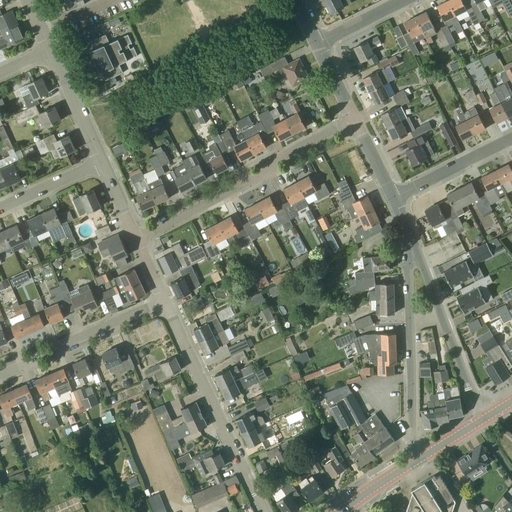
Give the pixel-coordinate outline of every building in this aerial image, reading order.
[(70,0),(72,1),(65,4),(66,7),(67,9),(67,11),(85,3),(85,4),(94,0),(70,0)] [(323,0),(330,14),(344,7),(341,1),(341,0),(323,0)] [(480,22),(471,5),(466,7),(461,0),(449,0),(448,1),(455,15),(466,10),(476,30),(481,27),(479,23),(480,22)] [(488,0),(491,5),(492,5),(489,0),(475,0),(476,2),(471,5),(480,22),(485,20),(480,10),(486,7),(483,0),(488,0)] [(510,17),(511,15),(511,5),(509,0),(502,0),(504,2),(503,3),(510,17)] [(455,15),(448,1),(437,6),(444,21),(446,25),(441,28),(449,44),(455,42),(447,27),(453,24),(458,33),(463,31),(455,15)] [(0,48),(24,38),(20,30),(19,29),(11,12),(12,12),(11,11),(0,16),(0,27),(5,38),(0,39),(0,48)] [(436,30),(434,26),(426,12),(416,17),(425,37),(429,44),(433,42),(430,36),(437,33),(445,50),(451,47),(449,44),(441,28),(436,30)] [(414,43),(425,37),(416,17),(404,23),(409,33),(404,35),(408,45),(414,55),(419,52),(414,43)] [(121,22),(119,18),(110,22),(112,27),(121,22)] [(111,27),(108,21),(100,25),(103,30),(111,27)] [(403,36),(403,35),(398,26),(393,28),(398,37),(396,38),(401,48),(408,45),(404,35),(403,36)] [(128,44),(132,42),(129,34),(110,43),(106,34),(88,42),(91,50),(89,51),(93,58),(94,58),(96,62),(129,46),(128,44)] [(503,36),(499,40),(504,45),(508,42),(503,36)] [(381,45),(381,43),(377,37),(354,48),(361,61),(367,58),(370,64),(378,60),(373,49),(381,45)] [(138,56),(135,47),(130,49),(129,46),(96,62),(98,66),(97,67),(100,74),(102,73),(106,81),(124,73),(120,64),(138,56)] [(369,92),(389,82),(390,81),(384,69),(391,66),(392,68),(400,64),(396,56),(394,57),(377,65),(380,70),(363,79),(369,92)] [(299,59),(288,64),(283,67),(293,87),(309,78),(299,59)] [(453,71),(461,67),(458,62),(450,65),(453,71)] [(271,64),(260,70),(263,75),(264,76),(274,71),(271,64)] [(435,80),(431,72),(424,75),(429,83),(435,80)] [(125,77),(127,83),(135,79),(132,74),(125,77)] [(245,85),(245,86),(246,85),(252,82),(252,81),(250,77),(249,76),(242,79),(245,85)] [(29,108),(36,105),(39,104),(37,98),(49,93),(42,78),(19,88),(25,100),(29,108)] [(241,80),(233,84),(236,90),(244,86),(241,80)] [(511,94),(511,82),(510,80),(503,83),(509,96),(511,94)] [(376,104),(393,96),(392,95),(395,94),(389,82),(369,92),(376,104)] [(476,95),(470,83),(467,85),(470,90),(465,93),(471,105),(479,102),(476,95)] [(406,88),(404,90),(395,94),(392,95),(393,96),(395,101),(407,96),(407,95),(409,94),(410,93),(408,88),(406,88)] [(286,94),(278,90),(275,96),(283,100),(286,94)] [(511,115),(511,97),(511,98),(506,101),(500,90),(495,92),(508,117),(511,115)] [(480,105),(487,102),(482,92),(476,95),(479,102),(480,105)] [(496,123),(508,117),(495,92),(490,95),(496,105),(490,109),(496,123)] [(407,96),(395,101),(398,107),(410,102),(407,96)] [(199,117),(202,116),(200,113),(204,111),(206,111),(200,100),(190,106),(195,115),(197,115),(199,117)] [(285,119),(293,134),(306,127),(299,115),(302,114),(295,100),(288,103),(290,106),(291,106),(295,114),(285,119)] [(40,114),(38,111),(36,105),(29,108),(15,115),(19,124),(34,117),(40,130),(45,127),(61,120),(55,107),(40,114)] [(463,113),(460,106),(455,109),(462,123),(455,126),(463,140),(474,134),(463,113)] [(463,113),(474,134),(486,129),(475,107),(463,113)] [(404,110),(397,113),(395,108),(381,115),(387,128),(407,118),(404,110)] [(285,119),(275,124),(271,117),(268,110),(258,115),(262,121),(268,132),(274,129),(280,141),(293,134),(285,119)] [(414,138),(432,129),(429,122),(415,129),(409,117),(407,118),(387,128),(394,141),(411,132),(414,138)] [(260,136),(268,132),(262,121),(257,124),(243,131),(247,139),(254,154),(266,147),(260,136)] [(0,133),(3,140),(8,137),(3,126),(0,127),(0,133)] [(236,145),(232,137),(228,130),(219,135),(222,140),(227,151),(228,153),(235,149),(241,161),(254,154),(247,139),(236,145)] [(457,143),(451,131),(451,132),(445,135),(451,147),(457,143)] [(42,155),(49,151),(52,150),(56,159),(75,150),(68,136),(57,141),(54,134),(36,143),(42,155)] [(199,148),(194,138),(191,134),(183,138),(185,142),(185,143),(190,153),(199,148)] [(434,155),(430,146),(424,134),(416,138),(419,145),(406,151),(413,165),(426,159),(434,155)] [(13,148),(8,137),(3,140),(8,151),(13,148)] [(229,167),(222,154),(227,151),(222,140),(209,147),(211,150),(204,153),(209,162),(210,161),(217,173),(229,167)] [(127,142),(120,145),(123,153),(130,151),(127,142)] [(162,166),(170,162),(164,151),(161,146),(154,150),(157,155),(162,166)] [(19,162),(16,153),(10,156),(0,160),(0,168),(8,185),(14,182),(20,179),(21,180),(21,179),(14,164),(19,162)] [(187,170),(195,185),(207,178),(195,154),(183,161),(184,164),(187,170)] [(162,166),(157,155),(149,158),(158,176),(165,173),(162,166)] [(187,170),(184,164),(183,164),(180,158),(169,163),(173,170),(170,171),(181,192),(189,188),(192,187),(193,185),(195,185),(187,170)] [(495,171),(501,184),(509,180),(511,185),(511,171),(508,164),(495,171)] [(157,204),(148,184),(142,171),(130,176),(136,190),(138,189),(140,195),(136,197),(142,210),(157,204)] [(493,188),(501,184),(495,171),(482,178),(488,190),(483,192),(489,204),(492,210),(490,205),(500,200),(493,188)] [(304,197),(313,192),(318,200),(330,194),(324,183),(315,188),(309,176),(296,183),(304,197)] [(170,198),(163,185),(160,178),(148,184),(157,204),(170,198)] [(307,205),(304,197),(296,183),(283,189),(290,201),(287,202),(283,204),(290,219),(298,215),(297,211),(307,205)] [(489,204),(483,192),(478,195),(472,183),(459,189),(467,204),(474,200),(481,215),(482,215),(486,213),(491,210),(492,210),(489,204)] [(444,202),(458,229),(458,230),(463,228),(464,227),(458,216),(464,213),(461,207),(467,204),(459,189),(447,195),(449,199),(444,202)] [(88,213),(100,207),(93,190),(73,200),(80,216),(88,212),(88,213)] [(359,216),(373,208),(367,196),(356,201),(351,190),(339,195),(346,209),(347,209),(352,219),(359,216)] [(289,216),(283,204),(276,208),(270,196),(257,203),(265,217),(268,225),(278,220),(280,224),(290,219),(289,216)] [(447,235),(456,231),(456,230),(458,229),(444,202),(438,204),(425,210),(433,225),(440,222),(442,225),(447,235)] [(255,222),(265,217),(257,203),(244,210),(250,221),(248,222),(244,225),(249,235),(252,240),(253,240),(261,236),(262,235),(255,222)] [(41,214),(48,230),(54,242),(66,236),(67,238),(73,236),(72,233),(73,233),(63,213),(57,215),(54,208),(54,209),(48,212),(47,211),(41,214)] [(368,227),(380,222),(373,208),(359,216),(363,225),(355,229),(358,234),(369,229),(368,227)] [(35,236),(48,230),(41,214),(35,217),(29,220),(28,220),(31,227),(25,230),(30,241),(31,241),(33,247),(38,245),(36,239),(37,239),(35,236)] [(249,235),(244,225),(240,226),(237,228),(231,217),(218,223),(225,237),(236,232),(240,240),(249,235)] [(215,242),(225,237),(218,223),(205,230),(211,241),(209,242),(204,244),(211,258),(221,253),(219,250),(215,242)] [(31,241),(30,241),(25,230),(20,232),(17,225),(16,225),(17,226),(10,228),(4,231),(11,247),(24,241),(27,249),(33,247),(31,241)] [(99,239),(112,232),(108,225),(95,231),(99,239)] [(0,256),(0,251),(11,247),(4,231),(0,232),(0,261),(1,261),(2,261),(0,256)] [(121,241),(119,235),(118,234),(109,239),(98,243),(104,257),(112,253),(119,268),(128,264),(125,256),(128,255),(121,241)] [(340,250),(334,239),(328,242),(330,246),(334,253),(340,250)] [(91,242),(83,246),(86,253),(94,250),(91,242)] [(166,255),(160,258),(167,274),(179,268),(180,270),(207,257),(202,246),(194,249),(195,251),(185,256),(179,243),(163,251),(163,252),(164,251),(166,255)] [(487,243),(469,252),(475,264),(493,255),(487,243)] [(328,256),(325,250),(318,254),(321,259),(328,256)] [(311,260),(308,252),(304,254),(292,260),(296,268),(308,262),(311,260)] [(356,278),(356,280),(370,277),(375,277),(374,269),(391,268),(390,261),(391,261),(390,256),(389,256),(389,254),(372,256),(372,257),(364,258),(365,272),(355,272),(356,278)] [(53,263),(57,268),(62,264),(58,259),(53,263)] [(466,261),(444,272),(451,287),(474,276),(466,261)] [(183,277),(171,283),(178,298),(191,292),(187,284),(198,279),(191,265),(180,270),(183,277)] [(220,277),(217,270),(216,271),(215,268),(211,271),(212,273),(210,274),(215,283),(222,279),(221,277),(220,277)] [(126,289),(141,283),(137,275),(138,275),(136,271),(136,272),(134,269),(115,277),(119,284),(102,292),(105,299),(112,296),(126,290),(126,289)] [(281,281),(294,274),(292,270),(282,276),(281,273),(271,278),(275,284),(281,281)] [(99,285),(113,279),(110,271),(96,278),(99,285)] [(393,283),(376,284),(375,284),(375,277),(370,277),(356,280),(356,284),(348,288),(351,294),(376,286),(376,290),(369,290),(369,292),(368,292),(368,297),(370,298),(370,299),(376,299),(394,298),(393,283)] [(463,294),(457,297),(464,312),(486,302),(480,288),(487,285),(483,277),(460,288),(463,294)] [(264,287),(259,278),(254,281),(259,290),(264,287)] [(356,284),(356,280),(356,278),(352,280),(351,279),(345,282),(348,288),(356,284)] [(9,287),(6,281),(0,283),(0,287),(1,290),(9,287)] [(286,290),(281,281),(275,284),(275,285),(268,288),(273,297),(286,290)] [(59,286),(65,300),(72,297),(66,283),(59,286)] [(126,290),(127,291),(131,301),(146,294),(141,283),(126,289),(126,290)] [(72,298),(78,312),(89,307),(91,311),(98,307),(91,290),(88,284),(77,289),(80,295),(72,298)] [(58,303),(65,300),(59,286),(49,290),(51,296),(55,304),(44,308),(45,309),(51,323),(65,318),(58,303)] [(244,290),(248,297),(254,294),(250,287),(244,290)] [(511,289),(500,296),(504,304),(511,300),(511,289)] [(261,292),(255,295),(259,302),(265,299),(261,292)] [(117,307),(112,296),(105,299),(110,310),(117,307)] [(45,309),(44,308),(40,298),(34,301),(38,311),(45,309)] [(376,299),(376,305),(376,314),(394,314),(394,298),(376,299)] [(187,313),(195,308),(191,300),(183,305),(187,313)] [(29,311),(25,303),(19,306),(30,332),(45,326),(39,313),(31,317),(28,311),(29,311)] [(490,319),(508,310),(505,304),(487,313),(490,319)] [(30,332),(19,306),(14,308),(17,315),(10,319),(12,325),(17,338),(30,332)] [(216,334),(224,330),(220,322),(234,315),(230,306),(206,318),(208,323),(194,330),(199,342),(216,334)] [(266,324),(275,320),(269,307),(260,311),(266,324)] [(354,331),(373,323),(370,315),(354,321),(354,322),(350,324),(353,331),(354,331)] [(470,329),(481,324),(477,318),(467,323),(470,329)] [(427,342),(434,340),(432,328),(420,330),(421,343),(427,342)] [(219,347),(226,343),(230,342),(224,330),(216,334),(199,342),(205,354),(219,347)] [(357,340),(356,337),(354,331),(353,331),(334,339),(337,348),(354,341),(357,340)] [(369,350),(369,349),(396,348),(395,333),(369,334),(365,334),(356,337),(357,340),(354,341),(359,354),(369,350)] [(506,369),(511,365),(493,335),(481,342),(485,351),(489,349),(495,360),(485,366),(495,383),(510,375),(506,369)] [(292,357),(298,354),(290,337),(286,339),(287,342),(286,343),(292,357)] [(249,347),(254,345),(251,338),(246,340),(246,339),(228,347),(231,355),(249,347)] [(434,340),(427,342),(429,354),(437,353),(434,340)] [(247,351),(251,350),(249,347),(231,355),(234,363),(247,357),(250,356),(247,351)] [(127,348),(118,352),(116,348),(103,354),(111,373),(119,370),(121,373),(135,367),(127,348)] [(379,375),(393,374),(393,364),(396,364),(396,348),(369,349),(369,350),(370,358),(378,358),(379,375)] [(155,374),(158,381),(168,376),(181,369),(175,356),(145,371),(148,377),(155,374)] [(326,373),(327,375),(343,369),(342,367),(351,364),(348,358),(338,362),(326,366),(326,367),(324,368),(326,373)] [(95,380),(92,372),(86,359),(73,364),(81,385),(89,382),(95,380)] [(244,376),(254,372),(250,365),(241,370),(244,376)] [(439,367),(440,371),(442,382),(448,381),(445,365),(441,366),(439,367)] [(221,387),(235,381),(232,374),(239,371),(237,366),(230,370),(229,369),(215,376),(221,387)] [(58,395),(59,395),(68,391),(72,389),(69,381),(63,368),(49,374),(55,387),(58,395)] [(293,379),(300,376),(297,368),(290,371),(293,379)] [(304,377),(306,381),(322,375),(321,370),(304,377)] [(241,393),(240,391),(258,382),(254,372),(244,376),(235,381),(221,387),(227,400),(241,393)] [(45,401),(58,395),(55,387),(49,374),(36,380),(41,393),(42,393),(45,401)] [(105,382),(101,384),(107,397),(111,395),(105,382)] [(36,407),(35,405),(32,398),(27,384),(13,390),(18,403),(24,400),(29,410),(36,407)] [(463,415),(458,386),(452,387),(453,392),(444,393),(445,398),(449,418),(463,415)] [(88,396),(86,391),(84,387),(78,390),(85,409),(86,409),(85,409),(99,404),(95,394),(88,396)] [(152,389),(149,396),(157,399),(160,392),(152,389)] [(11,406),(18,403),(13,390),(0,395),(0,397),(5,409),(9,417),(14,414),(11,406)] [(72,398),(74,405),(76,409),(78,413),(85,410),(85,409),(78,390),(70,393),(72,398)] [(395,441),(385,427),(375,413),(367,420),(352,393),(343,397),(342,394),(327,401),(330,407),(342,429),(353,423),(358,432),(375,455),(395,441)] [(424,428),(437,425),(433,400),(434,399),(434,395),(425,397),(427,410),(421,411),(424,428)] [(449,418),(445,398),(439,399),(438,395),(434,395),(434,399),(433,400),(437,425),(438,425),(438,423),(449,421),(449,418)] [(266,397),(254,403),(258,412),(270,406),(266,397)] [(163,432),(202,414),(196,402),(181,409),(184,416),(172,421),(164,404),(153,409),(163,432)] [(47,421),(48,420),(52,430),(60,426),(56,417),(55,417),(50,404),(41,408),(47,421)] [(41,423),(47,421),(41,408),(35,410),(41,423)] [(262,416),(254,415),(253,412),(236,420),(243,433),(266,423),(266,422),(265,423),(262,416)] [(175,433),(177,433),(190,427),(192,433),(208,426),(202,414),(163,432),(169,444),(178,440),(175,433)] [(6,425),(11,439),(19,436),(18,432),(17,432),(13,421),(6,424),(6,425)] [(266,439),(267,441),(274,438),(269,428),(268,428),(266,423),(243,433),(249,447),(266,439)] [(11,439),(6,425),(0,427),(0,429),(4,441),(0,442),(0,447),(13,443),(11,439)] [(353,436),(358,442),(354,445),(351,442),(346,446),(336,429),(329,433),(336,445),(344,459),(352,453),(360,465),(375,455),(358,432),(353,436)] [(282,435),(274,438),(267,441),(265,442),(268,449),(279,444),(287,440),(284,435),(282,435)] [(57,443),(52,438),(47,444),(52,449),(57,443)] [(278,444),(279,444),(268,449),(265,450),(269,459),(267,460),(268,462),(272,460),(272,459),(274,458),(274,459),(279,457),(279,455),(281,454),(277,447),(279,446),(278,444)] [(339,462),(344,459),(336,445),(328,450),(329,452),(328,452),(332,459),(324,464),(333,477),(344,469),(339,462)] [(299,454),(295,446),(287,449),(290,458),(299,454)] [(481,446),(457,460),(468,476),(491,461),(481,446)] [(211,471),(223,466),(225,465),(220,453),(213,456),(212,454),(198,461),(204,475),(211,471)] [(179,464),(185,462),(182,455),(176,458),(179,464)] [(137,462),(142,467),(147,463),(141,457),(137,462)] [(268,469),(264,461),(255,465),(259,473),(268,469)] [(317,473),(322,470),(317,461),(312,464),(317,473)] [(13,487),(27,481),(23,472),(10,477),(11,480),(8,482),(9,485),(12,484),(13,487)] [(217,484),(223,481),(219,473),(214,476),(217,484)] [(236,485),(240,483),(236,475),(223,481),(229,494),(229,493),(230,495),(238,491),(236,485)] [(440,476),(436,478),(434,475),(427,479),(410,490),(411,493),(405,511),(452,511),(456,502),(454,499),(454,498),(440,476)] [(128,480),(132,488),(140,484),(136,476),(128,480)] [(299,483),(302,488),(301,489),(310,500),(311,499),(312,500),(317,496),(323,491),(315,479),(314,479),(312,476),(307,479),(306,478),(299,483)] [(294,485),(291,482),(281,488),(286,495),(277,501),(284,511),(293,511),(299,508),(293,499),(300,494),(294,485)] [(225,492),(221,483),(193,494),(197,503),(225,492)] [(24,505),(49,495),(45,485),(20,495),(24,505)] [(511,511),(511,499),(509,502),(503,496),(494,507),(497,511),(511,511)]
